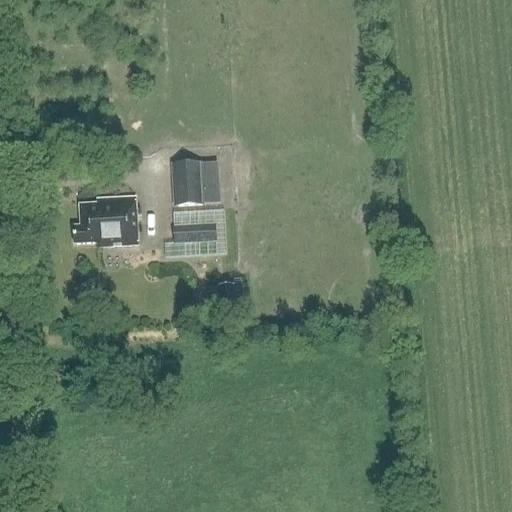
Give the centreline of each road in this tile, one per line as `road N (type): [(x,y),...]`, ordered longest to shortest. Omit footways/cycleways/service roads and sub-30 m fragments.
road 1 (residential): [(21,511),(9,343)]
road 2 (unclassified): [(9,343),(0,187)]
